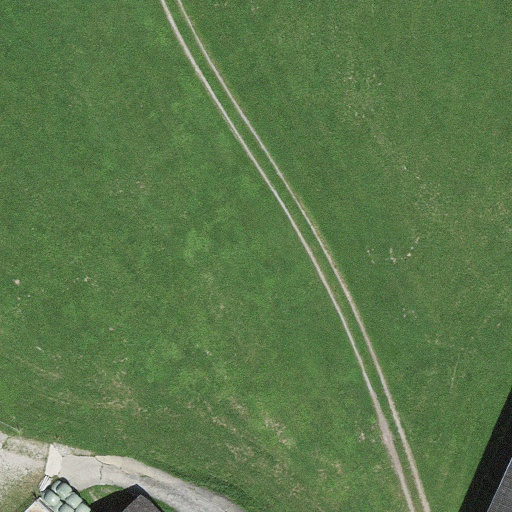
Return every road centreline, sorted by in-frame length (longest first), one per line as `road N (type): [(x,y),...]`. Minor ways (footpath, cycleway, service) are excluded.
road 1 (track): [(171,0),(223,103),(332,277),(421,511)]
road 2 (track): [(198,511),(112,469),(25,457),(0,440)]
